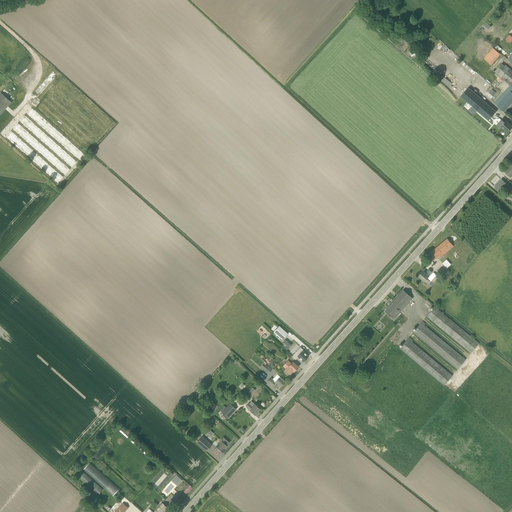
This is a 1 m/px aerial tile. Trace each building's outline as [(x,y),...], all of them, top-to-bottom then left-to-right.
[(484,59),(492,66),(501,55),(493,48),(484,59)] [(511,70),(510,69),(509,70),(502,64),(495,72),(510,85),(511,86),(511,70)] [(39,86),(43,90),(57,75),(52,71),(39,86)] [(37,103),(89,148),(113,121),(61,76),(58,80),(55,83),(51,87),(48,91),(47,91),(40,100),(40,99),(37,103)] [(444,77),(441,81),(449,87),(452,83),(444,77)] [(511,86),(510,85),(498,99),(494,103),(504,112),(511,102),(511,86)] [(461,96),(489,119),(496,111),(485,102),(468,88),(461,96)] [(0,115),(12,102),(1,93),(0,93),(0,115)] [(33,108),(85,151),(88,148),(36,105),(33,108)] [(473,107),(470,110),(485,123),(488,120),(473,107)] [(32,108),(5,139),(58,183),(77,160),(77,161),(84,153),(32,108)] [(511,127),(511,126),(506,121),(503,118),(496,125),(500,128),(502,127),(508,132),(511,127)] [(511,183),(511,182),(508,185),(507,184),(502,179),(495,187),(500,192),(504,188),(511,195),(511,183)] [(454,247),(452,245),(447,239),(427,255),(432,261),(436,258),(438,256),(440,258),(449,250),(454,247)] [(446,269),(451,264),(446,259),(442,263),(446,269)] [(428,276),(431,272),(429,269),(425,273),(423,271),(418,276),(427,285),(430,282),(426,279),(429,276),(428,276)] [(393,319),(412,298),(403,290),(385,311),(393,319)] [(479,343),(434,307),(426,316),(471,353),(479,343)] [(424,325),(426,324),(422,321),(413,332),(457,369),(466,360),(424,325)] [(287,335),(288,333),(279,326),(274,332),(282,340),(287,335)] [(409,337),(400,348),(444,385),(452,375),(412,342),(413,341),(409,337)] [(287,351),(291,347),(285,342),(283,344),(285,345),(283,347),(287,351)] [(303,350),(300,348),(292,356),(296,360),(298,357),(304,361),(308,356),(303,351),(303,350)] [(288,361),(285,364),(283,366),(286,369),(285,370),(290,374),(293,371),(294,372),(299,367),(293,361),(291,363),(288,361)] [(262,369),(268,374),(272,369),(266,364),(264,366),(263,365),(261,367),(262,368),(262,369)] [(275,388),(278,385),(281,386),(285,381),(280,376),(274,382),(274,381),(271,377),(267,381),(275,388)] [(250,410),(255,415),(260,409),(252,401),(246,407),(250,410)] [(226,407),(222,412),(228,418),(236,409),(230,403),(226,407)] [(212,445),(202,437),(197,443),(206,451),(212,445)] [(229,443),(224,438),(223,437),(221,441),(214,449),(220,454),(225,449),(227,446),(229,443)] [(90,462),(77,476),(98,495),(104,488),(113,497),(119,489),(90,462)] [(176,480),(173,483),(178,487),(183,480),(176,475),(174,478),(176,480)] [(153,511),(152,511),(151,511),(164,511),(168,508),(162,503),(154,511),(153,511)]
